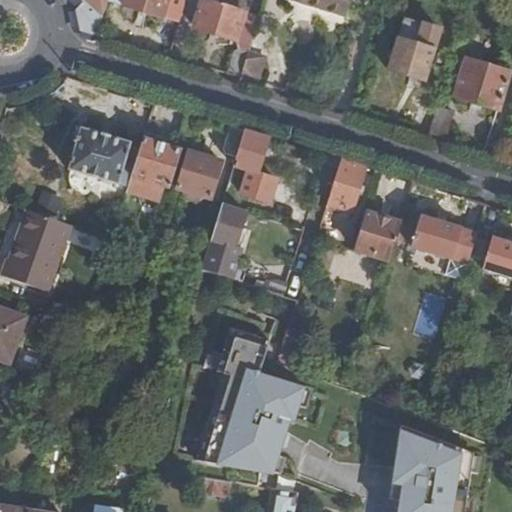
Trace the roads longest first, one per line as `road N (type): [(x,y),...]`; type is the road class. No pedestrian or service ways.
road 1 (residential): [(57,50),(511,184)]
road 2 (unknown): [(330,152),(296,289)]
